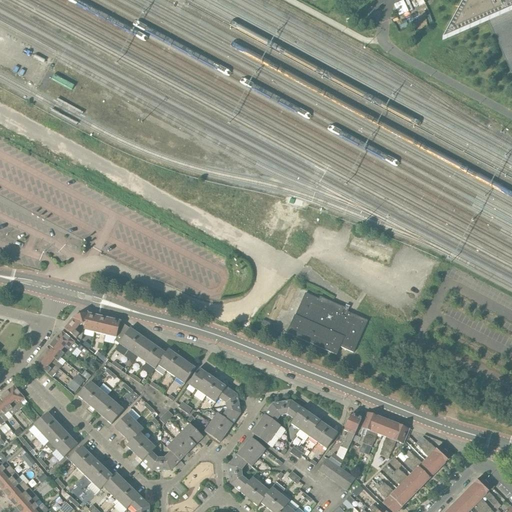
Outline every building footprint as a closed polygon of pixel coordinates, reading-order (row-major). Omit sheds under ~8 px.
[(511,0),(464,0),(442,42),(488,22),(511,11),(511,0)] [(52,79),(72,90),(74,86),(54,75),(52,79)] [(287,333),(336,355),(340,347),(353,353),(368,321),(347,312),(345,317),(342,315),(345,308),(320,297),(319,299),(305,293),(295,315),(287,333)] [(73,320),(65,329),(77,339),(80,342),(83,337),(84,331),(85,325),(88,314),(87,313),(81,316),(73,318),(73,320)] [(95,333),(98,317),(88,314),(85,325),(84,331),(95,333)] [(98,317),(95,333),(105,336),(109,319),(98,317)] [(109,319),(105,336),(111,337),(117,338),(116,339),(114,342),(119,345),(130,329),(120,322),(109,319)] [(119,345),(128,351),(139,336),(130,329),(119,345)] [(62,332),(55,341),(71,354),(76,348),(86,356),(89,353),(82,347),(79,345),(78,346),(62,332)] [(139,336),(128,351),(137,357),(148,342),(139,336)] [(71,354),(55,341),(49,348),(61,358),(65,354),(69,357),(71,354)] [(148,342),(137,357),(146,364),(157,348),(148,342)] [(61,358),(49,348),(48,347),(42,355),(58,369),(61,366),(58,363),(61,358)] [(157,348),(146,364),(155,370),(158,366),(166,354),(165,354),(157,348)] [(166,372),(177,356),(168,350),(165,354),(166,354),(158,366),(166,372)] [(58,369),(42,355),(35,363),(51,377),(58,369)] [(175,378),(186,362),(177,356),(166,372),(175,378)] [(195,369),(186,362),(175,378),(185,385),(195,369)] [(188,384),(198,391),(208,375),(199,369),(188,384)] [(77,375),(72,381),(79,387),(85,381),(77,375)] [(208,375),(198,391),(206,397),(217,382),(208,375)] [(79,387),(72,381),(67,387),(74,393),(79,387)] [(78,396),(86,404),(98,389),(90,382),(78,396)] [(217,382),(206,397),(204,400),(213,406),(215,403),(218,398),(226,388),(217,382)] [(6,394),(19,409),(22,407),(19,403),(24,399),(14,387),(6,394)] [(226,388),(218,398),(225,403),(226,407),(239,404),(237,396),(226,388)] [(98,389),(86,404),(94,411),(106,396),(98,389)] [(0,398),(0,402),(8,412),(11,416),(19,409),(6,394),(0,398)] [(106,396),(94,411),(103,418),(115,403),(106,396)] [(294,419),(301,409),(291,401),(281,403),(283,415),(287,414),(294,419)] [(179,407),(184,411),(187,406),(182,402),(179,407)] [(115,403),(103,418),(111,425),(123,410),(115,403)] [(283,415),(281,403),(272,405),(264,415),(275,423),(280,415),(283,415)] [(239,404),(226,407),(227,410),(222,417),(232,424),(241,413),(239,404)] [(187,406),(184,411),(188,414),(192,409),(187,406)] [(300,430),(310,415),(301,409),(294,419),(291,424),(300,430)] [(168,411),(164,416),(169,420),(173,416),(168,411)] [(41,434),(55,421),(47,413),(34,426),(41,434)] [(364,454),(378,417),(368,413),(362,428),(367,430),(364,437),(365,438),(363,443),(359,452),(364,454)] [(122,435),(135,422),(127,414),(114,427),(122,435)] [(232,424),(222,417),(217,414),(211,423),(226,433),(232,424)] [(348,450),(361,419),(351,414),(344,431),(348,433),(342,447),(348,450)] [(280,426),(275,423),(264,415),(258,424),(274,435),(280,426)] [(308,436),(319,421),(310,415),(300,430),(308,436)] [(169,420),(164,416),(160,420),(164,425),(169,420)] [(382,436),(387,421),(378,417),(364,454),(368,455),(372,446),(374,441),(375,441),(378,434),(382,436)] [(55,421),(41,434),(49,442),(62,429),(55,421)] [(317,442),(328,428),(319,421),(308,436),(317,442)] [(385,457),(397,424),(387,421),(382,436),(386,437),(383,445),(384,445),(382,450),(380,455),(385,457)] [(130,443),(140,433),(143,430),(135,422),(122,435),(129,442),(130,443)] [(226,433),(211,423),(204,432),(219,443),(226,433)] [(190,424),(182,432),(195,445),(203,437),(190,424)] [(274,435),(258,424),(252,434),(267,444),(274,435)] [(397,424),(385,457),(389,458),(391,453),(393,448),(393,449),(396,441),(401,443),(407,428),(397,424)] [(13,431),(17,436),(22,432),(18,427),(13,431)] [(328,428),(317,442),(327,449),(337,434),(328,428)] [(49,442),(45,445),(52,453),(56,450),(70,437),(62,429),(49,442)] [(195,445),(182,432),(174,440),(187,453),(195,445)] [(134,454),(147,440),(140,433),(130,443),(129,442),(126,446),(134,454)] [(19,439),(24,446),(27,444),(21,437),(19,439)] [(70,437),(56,450),(64,458),(77,445),(70,437)] [(419,440),(444,464),(451,457),(450,456),(451,453),(450,452),(447,453),(440,445),(436,450),(430,444),(429,444),(422,437),(419,440)] [(251,438),(243,447),(258,459),(265,450),(251,438)] [(142,461),(151,453),(155,448),(147,440),(134,454),(142,461)] [(187,453),(174,440),(166,448),(170,452),(179,461),(187,453)] [(425,460),(437,472),(444,464),(419,440),(416,443),(423,451),(429,457),(425,460)] [(27,444),(24,446),(30,452),(32,450),(27,444)] [(68,460),(76,468),(89,455),(81,447),(68,460)] [(258,459),(243,447),(236,455),(247,464),(251,467),(258,459)] [(294,456),(298,450),(293,447),(289,453),(294,456)] [(24,460),(29,456),(22,448),(8,460),(11,463),(13,462),(14,464),(21,458),(24,460)] [(298,450),(294,456),(299,459),(303,454),(298,450)] [(0,453),(0,467),(7,461),(8,460),(1,452),(0,453)] [(179,461),(170,452),(164,459),(161,459),(161,471),(170,471),(179,461)] [(405,455),(408,458),(429,479),(437,472),(425,460),(422,464),(416,458),(415,459),(408,452),(405,455)] [(161,471),(161,459),(157,459),(151,453),(142,461),(152,471),(161,471)] [(332,463),(338,467),(340,468),(344,461),(333,453),(328,460),(332,463)] [(89,455),(76,468),(84,475),(97,462),(89,455)] [(247,464),(236,455),(228,466),(229,475),(241,474),(241,471),(247,464)] [(29,456),(24,460),(31,468),(35,464),(29,456)] [(410,476),(422,487),(429,479),(408,458),(405,462),(409,466),(408,466),(414,472),(410,476)] [(324,474),(332,463),(328,460),(326,459),(318,470),(324,474)] [(7,461),(0,467),(0,480),(14,469),(7,461)] [(97,462),(84,475),(92,483),(105,470),(97,462)] [(330,478),(338,467),(332,463),(324,474),(330,478)] [(344,470),(340,468),(338,467),(330,478),(336,482),(344,470)] [(14,469),(0,480),(0,487),(3,491),(15,481),(20,476),(14,469)] [(394,473),(415,494),(422,487),(410,476),(407,479),(397,469),(394,473)] [(105,470),(92,483),(88,487),(95,495),(100,491),(103,487),(112,477),(105,470)] [(342,486),(349,474),(344,470),(336,482),(342,486)] [(292,480),(296,475),(292,472),(288,477),(292,480)] [(397,489),(408,501),(415,494),(394,473),(390,476),(400,486),(397,489)] [(42,484),(48,479),(44,474),(38,479),(42,484)] [(112,477),(103,487),(111,495),(124,481),(116,474),(112,477)] [(241,474),(229,475),(230,484),(240,492),(248,482),(242,477),(241,474)] [(349,474),(342,486),(348,490),(355,478),(349,474)] [(296,475),(292,480),(296,484),(301,479),(296,475)] [(473,485),(483,496),(498,510),(501,507),(494,499),(488,493),(493,489),(481,477),(473,485)] [(252,478),(248,482),(240,492),(249,500),(261,485),(252,478)] [(9,499),(24,485),(22,482),(18,485),(15,481),(3,491),(9,499)] [(124,481),(111,495),(107,499),(114,507),(119,502),(131,489),(124,481)] [(391,511),(396,511),(402,507),(380,487),(377,483),(374,487),(377,490),(387,500),(383,504),(391,511)] [(380,487),(402,507),(408,501),(397,489),(393,493),(384,483),(380,487)] [(16,507),(28,496),(24,492),(27,489),(24,485),(9,499),(16,507)] [(261,485),(249,500),(258,507),(261,503),(260,502),(269,491),(261,485)] [(483,496),(473,485),(466,492),(486,511),(493,511),(486,505),(487,505),(481,499),(483,496)] [(260,502),(261,503),(269,509),(281,495),(272,488),(269,491),(260,502)] [(131,489),(119,502),(127,510),(131,506),(139,497),(131,489)] [(486,511),(466,492),(459,499),(470,510),(473,507),(479,511),(486,511)] [(269,509),(272,511),(280,511),(286,506),(289,502),(281,495),(269,509)] [(19,511),(25,511),(35,504),(38,501),(35,498),(32,500),(28,496),(16,507),(19,511)] [(139,497),(131,506),(137,511),(136,511),(148,511),(149,506),(139,497)] [(350,497),(346,501),(351,505),(355,501),(350,497)] [(468,511),(470,510),(459,499),(452,506),(457,511),(468,511)] [(339,507),(342,510),(345,507),(350,511),(354,508),(346,500),(339,507)] [(59,509),(61,511),(63,511),(69,507),(66,503),(59,509)]
